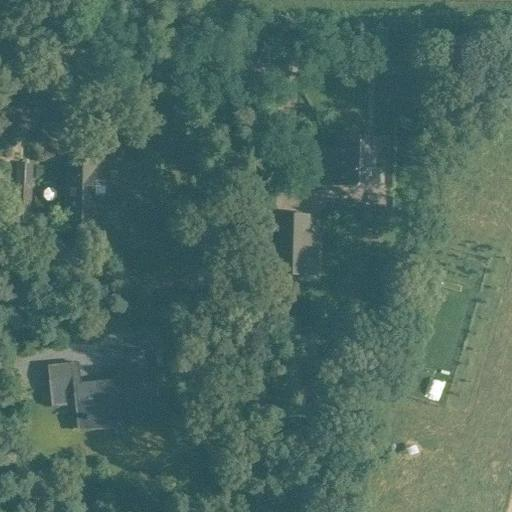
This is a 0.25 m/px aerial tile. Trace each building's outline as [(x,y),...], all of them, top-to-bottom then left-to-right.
[(322,186),(382,188),(382,172),(374,171),(375,141),(335,140),(335,148),(323,148),(323,168),(322,186)] [(138,205),(138,191),(138,171),(95,170),(95,162),(68,162),(67,225),(93,226),(94,204),(138,205)] [(16,163),(12,223),(29,224),(33,164),(16,163)] [(274,215),(273,277),(306,277),(309,277),(310,236),(292,235),(293,215),(274,215)] [(232,296),(195,292),(194,306),(230,309),(232,296)] [(85,429),(105,427),(112,426),(111,419),(156,414),(152,370),(130,373),(114,374),(115,382),(75,386),(73,365),(49,368),(53,405),(85,401),(88,428),(85,428),(85,429)]
